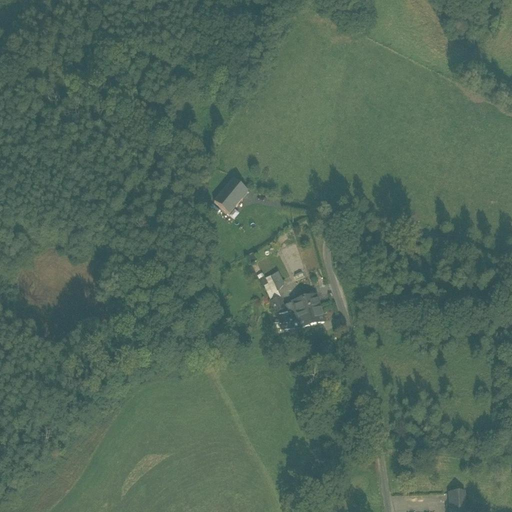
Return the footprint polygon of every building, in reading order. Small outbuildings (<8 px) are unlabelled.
[(214,204),(229,216),(247,193),(233,181),(214,204)] [(276,273),(264,278),(268,285),(264,288),(265,290),(268,289),(275,286),(276,289),(282,287),(276,273)] [(268,285),(264,278),(259,281),(263,288),(264,288),(268,285)] [(268,296),(271,303),(280,299),(281,299),(276,289),(275,286),(268,289),(271,295),(268,296)] [(295,311),(297,317),(319,310),(315,298),(285,307),(287,313),(295,311)] [(271,303),(276,314),(284,310),(280,299),(271,303)] [(324,324),(319,310),(297,317),(298,320),(301,329),(300,329),(300,330),(324,324)] [(301,329),(298,320),(278,322),(280,332),(300,329),(301,329)] [(449,495),(449,511),(464,511),(463,494),(449,495)]
